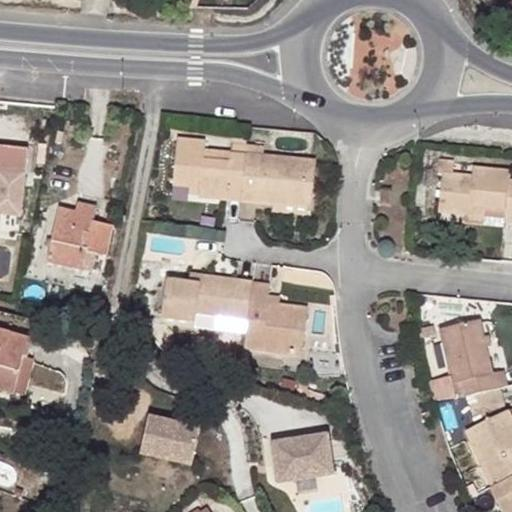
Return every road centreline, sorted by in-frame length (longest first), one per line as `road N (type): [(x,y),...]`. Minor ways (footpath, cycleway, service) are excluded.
road 1 (secondary): [(0,56),(234,80),(300,102)]
road 2 (secondary): [(294,33),(239,49),(0,34)]
road 3 (residential): [(416,511),(365,337),(358,276)]
road 4 (residential): [(511,293),(358,276)]
road 5 (residential): [(358,276),(353,224),(366,140)]
